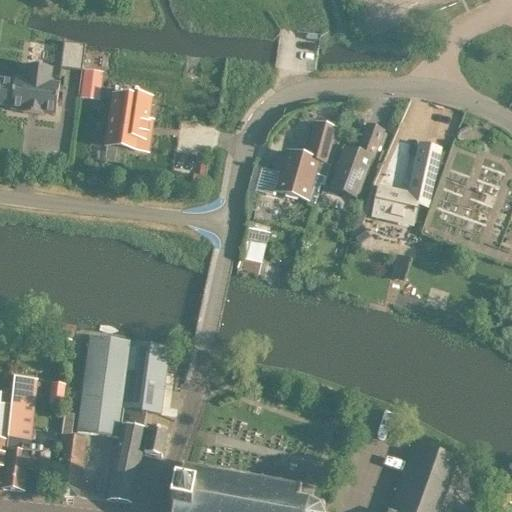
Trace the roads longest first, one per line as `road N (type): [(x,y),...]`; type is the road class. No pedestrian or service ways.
road 1 (residential): [(511,120),(429,84),(339,81),(288,90),(253,127),(230,221)]
road 2 (unclassified): [(148,511),(192,397),(230,221)]
road 3 (residential): [(230,221),(0,193)]
